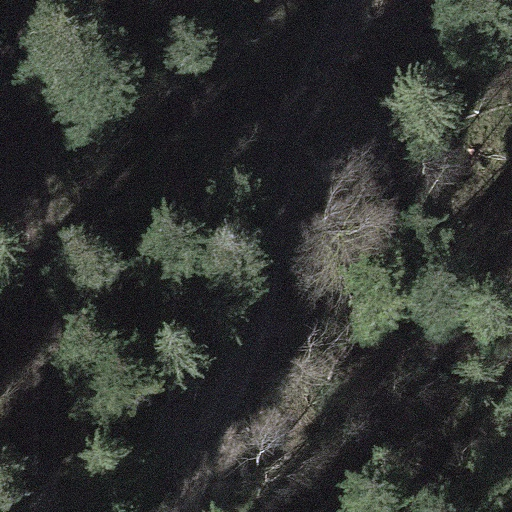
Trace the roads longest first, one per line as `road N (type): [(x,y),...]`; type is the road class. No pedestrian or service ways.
road 1 (track): [(182,511),(264,320),(355,0)]
road 2 (track): [(16,0),(47,511)]
